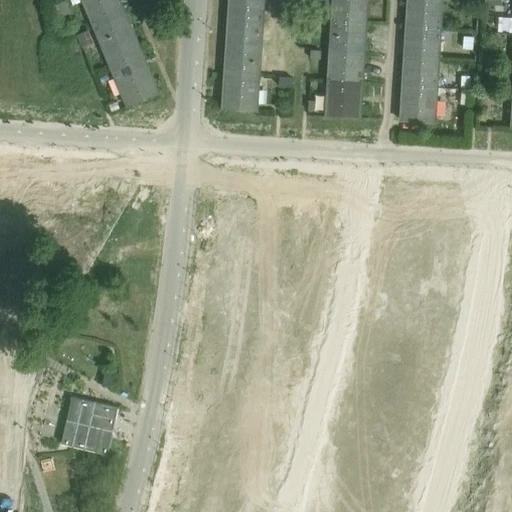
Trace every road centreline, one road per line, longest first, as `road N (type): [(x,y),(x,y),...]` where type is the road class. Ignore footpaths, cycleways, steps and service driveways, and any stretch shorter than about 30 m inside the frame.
road 1 (residential): [(131,511),(154,408),(186,149)]
road 2 (unknown): [(387,163),(370,345),(333,511)]
road 3 (residential): [(387,163),(186,149)]
road 4 (residential): [(186,149),(0,139)]
road 5 (residential): [(387,163),(397,0)]
road 6 (residential): [(186,149),(196,0)]
road 7 (residential): [(511,171),(387,163)]
